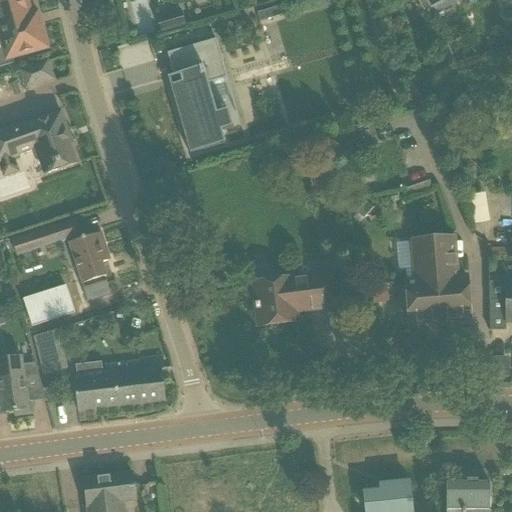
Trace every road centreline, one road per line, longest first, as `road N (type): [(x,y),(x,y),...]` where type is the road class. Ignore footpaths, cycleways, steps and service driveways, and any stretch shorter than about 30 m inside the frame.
road 1 (residential): [(200,431),(76,0)]
road 2 (unknown): [(474,404),(473,269),(419,85)]
road 3 (tertiary): [(200,431),(415,405),(511,404)]
road 4 (tertiary): [(0,455),(200,431)]
